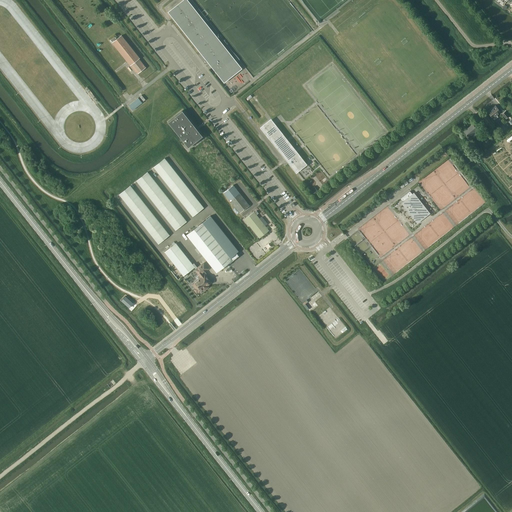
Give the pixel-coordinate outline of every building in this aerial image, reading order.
[(198,21),(199,19),(196,14),(194,16),(193,14),(194,13),(185,0),(171,11),(181,24),(182,22),(183,24),(182,25),(186,30),(187,29),(189,30),(187,32),(197,44),(211,33),(201,21),(199,22),(198,21)] [(121,35),(112,43),(130,66),(131,65),(138,74),(146,67),(139,59),(140,58),(121,35)] [(215,41),(211,35),(198,45),(203,51),(215,41)] [(212,60),(210,61),(225,80),(239,69),(224,50),(222,52),(221,50),(222,49),(216,43),(204,52),(209,59),(211,58),(212,60)] [(129,105),(133,110),(142,103),(138,98),(129,105)] [(265,111),(254,98),(249,102),(260,116),(264,112),(265,111)] [(496,106),(488,112),(493,119),(501,112),(496,106)] [(189,146),(191,145),(203,136),(198,130),(197,131),(195,128),(196,128),(182,110),(168,122),(184,142),(186,145),(188,145),(189,146)] [(495,126),(487,116),(483,119),(491,129),(495,126)] [(262,127),(265,131),(266,130),(268,131),(273,127),(272,125),(273,124),(270,121),(262,127)] [(472,124),(464,131),(469,137),(472,135),(473,137),(476,135),(475,132),(477,130),(472,124)] [(273,127),(268,131),(266,132),(278,147),(279,146),(281,147),(279,149),(286,158),(288,157),(289,158),(288,160),(297,171),(305,165),(296,153),(295,154),(294,152),(294,151),(287,142),(286,143),(285,141),(286,141),(274,126),(273,127)] [(165,158),(153,167),(193,217),(204,208),(165,158)] [(187,221),(147,172),(136,181),(175,230),(187,221)] [(169,235),(130,185),(119,194),(158,244),(169,235)] [(240,213),(249,205),(233,185),(223,192),(240,213)] [(410,191),(400,198),(403,201),(416,218),(425,211),(410,191)] [(244,219),(259,238),(269,231),(254,212),(244,219)] [(202,222),(186,235),(216,272),(228,263),(228,264),(236,258),(234,255),(238,251),(210,216),(202,222)] [(183,276),(194,267),(176,243),(165,252),(183,276)] [(207,285),(211,282),(204,274),(204,275),(203,272),(208,268),(204,263),(195,270),(199,275),(196,277),(198,280),(193,284),(196,287),(194,289),(197,292),(198,291),(199,291),(203,288),(204,290),(208,287),(207,285)] [(125,296),(121,301),(129,308),(133,303),(125,296)]
